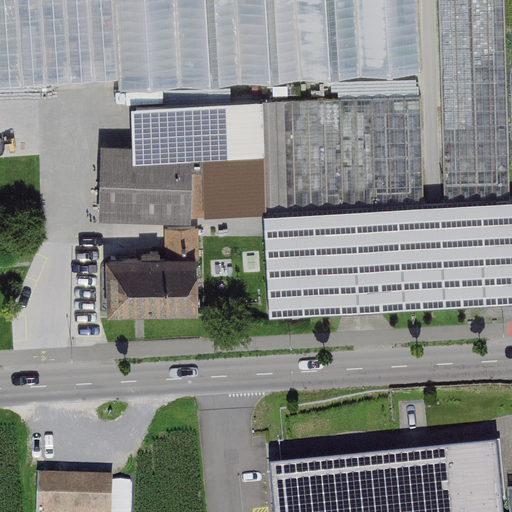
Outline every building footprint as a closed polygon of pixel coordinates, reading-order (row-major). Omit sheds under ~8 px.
[(0,0),(0,84),(116,77),(111,0),(0,0)] [(119,0),(126,102),(416,84),(410,0),(119,0)] [(510,203),(502,0),(438,0),(446,206),(510,203)] [(424,207),(421,96),(281,101),(285,212),(424,207)] [(207,144),(96,145),(96,217),(208,216),(207,144)] [(511,220),(381,227),(384,296),(511,289),(511,220)] [(356,233),(254,236),(255,272),(357,270),(356,233)] [(105,258),(106,312),(201,311),(201,258),(105,258)] [(361,280),(259,283),(260,322),(363,318),(361,280)] [(118,511),(119,476),(43,473),(41,511),(118,511)] [(287,511),(495,511),(493,485),(287,504),(287,511)]
